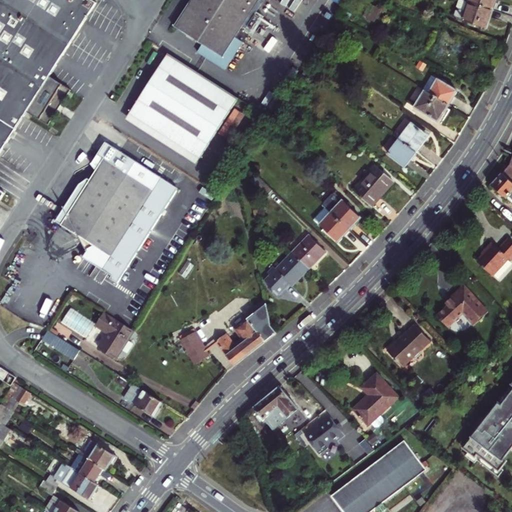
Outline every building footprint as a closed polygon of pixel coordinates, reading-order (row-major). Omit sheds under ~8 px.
[(0,0),(0,203),(1,202),(8,191),(0,186),(0,157),(26,117),(30,112),(50,125),(58,113),(61,108),(63,105),(73,90),(52,76),(99,3),(94,0),(0,0)] [(191,0),(174,27),(203,45),(198,52),(226,69),(244,39),(238,35),(245,23),(249,25),(264,0),(268,0),(281,8),(286,0),(285,0),(191,0)] [(453,17),(476,25),(479,16),(482,7),(459,0),(456,9),(451,7),(446,8),(445,12),(448,15),(453,17)] [(368,4),(360,16),(368,20),(374,8),(368,4)] [(240,99),(169,54),(135,108),(205,153),(240,99)] [(420,90),(424,92),(432,79),(428,76),(420,90)] [(448,98),(452,91),(432,79),(424,92),(444,104),(448,98)] [(410,107),(433,122),(438,113),(444,104),(424,92),(420,90),(410,107)] [(205,153),(135,108),(131,114),(202,159),(205,153)] [(236,108),(230,122),(240,127),(246,113),(236,108)] [(407,124),(395,139),(413,152),(419,144),(424,137),(407,124)] [(385,153),(402,166),(407,159),(413,152),(395,139),(385,153)] [(511,141),(503,164),(494,174),(486,184),(509,205),(511,201),(511,185),(511,183),(511,141)] [(96,174),(79,199),(70,214),(63,225),(81,236),(89,251),(85,257),(114,276),(113,279),(120,283),(180,188),(107,142),(94,164),(96,174)] [(377,191),(388,180),(372,165),(349,189),(366,204),(377,191)] [(262,194),(275,207),(281,201),(268,188),(262,194)] [(321,207),(326,212),(345,229),(350,223),(356,216),(329,192),(318,204),(321,207)] [(66,206),(70,214),(79,199),(66,206)] [(345,229),(326,212),(321,207),(310,219),(333,241),(339,235),(345,229)] [(498,231),(488,241),(482,236),(476,242),(466,253),(481,268),(497,251),(499,253),(510,242),(498,231)] [(320,251),(303,234),(288,249),(304,266),(313,258),(320,251)] [(285,281),(287,283),(295,275),(304,266),(288,249),(266,270),(280,286),(285,281)] [(261,276),(275,291),(280,286),(266,270),(261,275),(261,276)] [(468,324),(484,309),(459,283),(445,296),(446,297),(443,300),(439,303),(441,304),(431,314),(444,327),(458,314),(468,324)] [(235,365),(278,331),(273,298),(234,328),(240,336),(232,342),(225,334),(216,342),(235,365)] [(89,338),(97,324),(98,324),(73,307),(63,321),(89,338)] [(116,359),(135,331),(105,312),(98,324),(97,324),(114,335),(104,351),(116,359)] [(409,353),(414,349),(414,346),(424,337),(408,320),(394,335),(381,347),(396,363),(406,353),(409,353)] [(195,329),(180,337),(194,363),(209,356),(195,329)] [(78,353),(80,350),(49,330),(43,339),(75,359),(78,353)] [(1,368),(0,368),(0,378),(4,381),(11,386),(17,377),(1,368)] [(395,395),(375,369),(358,383),(364,390),(359,394),(349,402),(362,420),(366,417),(369,422),(372,422),(378,417),(379,415),(375,410),(395,395)] [(163,402),(118,374),(114,380),(140,397),(136,404),(154,416),(163,402)] [(511,376),(460,444),(473,454),(475,452),(497,468),(504,458),(501,455),(511,441),(511,376)] [(6,406),(14,411),(20,402),(24,404),(32,393),(16,382),(2,404),(6,406)] [(301,409),(283,387),(270,398),(258,408),(277,429),(301,409)] [(2,404),(0,406),(0,422),(5,425),(14,411),(6,406),(2,404)] [(324,447),(321,444),(338,431),(334,427),(337,424),(335,421),(332,424),(325,415),(301,434),(315,453),(324,447)] [(0,422),(0,448),(12,430),(5,425),(0,422)] [(360,435),(351,426),(346,430),(355,439),(360,435)] [(424,466),(402,437),(329,494),(343,511),(365,511),(377,503),(424,466)] [(83,453),(78,449),(76,452),(81,455),(103,469),(106,471),(111,462),(114,464),(118,457),(92,440),(83,453)] [(95,483),(103,469),(81,455),(72,468),(95,483)] [(95,483),(72,468),(64,463),(54,477),(90,500),(99,486),(95,483)] [(57,488),(45,480),(40,487),(53,495),(57,488)] [(47,511),(48,511),(80,511),(56,497),(47,511)]
